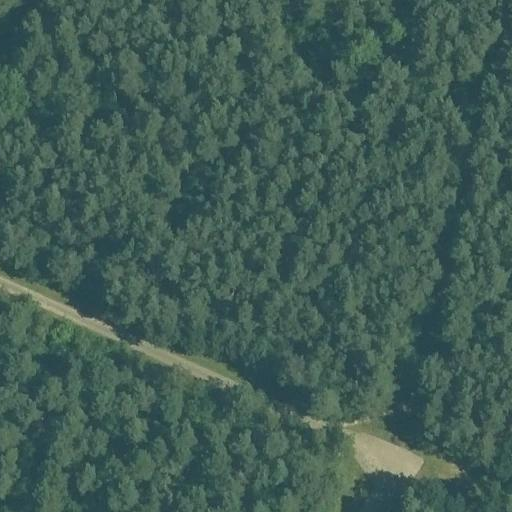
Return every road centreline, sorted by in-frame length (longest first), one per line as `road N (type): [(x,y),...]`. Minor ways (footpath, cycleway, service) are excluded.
road 1 (track): [(392,457),(508,0)]
road 2 (track): [(0,281),(392,457)]
road 3 (track): [(511,473),(392,457)]
